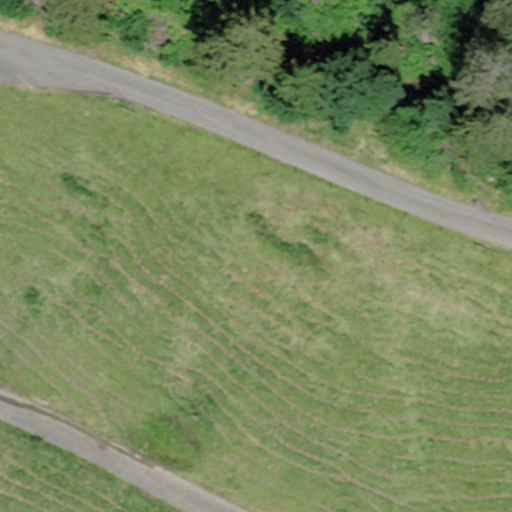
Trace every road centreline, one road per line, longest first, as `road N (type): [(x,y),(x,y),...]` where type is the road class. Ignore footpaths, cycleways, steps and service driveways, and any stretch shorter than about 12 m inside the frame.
road 1 (unclassified): [(511,231),(140,87),(0,43)]
road 2 (unclassified): [(0,412),(220,511)]
